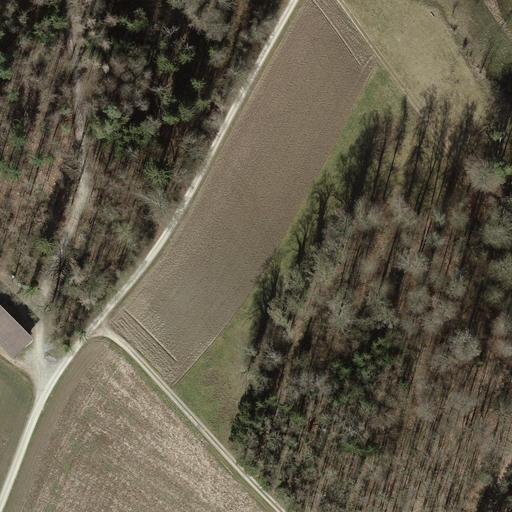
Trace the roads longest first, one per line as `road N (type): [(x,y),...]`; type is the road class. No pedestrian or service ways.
road 1 (track): [(0,503),(56,369),(174,225),(294,0)]
road 2 (track): [(35,322),(81,203),(80,94),(67,0)]
road 3 (track): [(511,222),(467,189),(339,0)]
road 4 (track): [(284,511),(99,320)]
